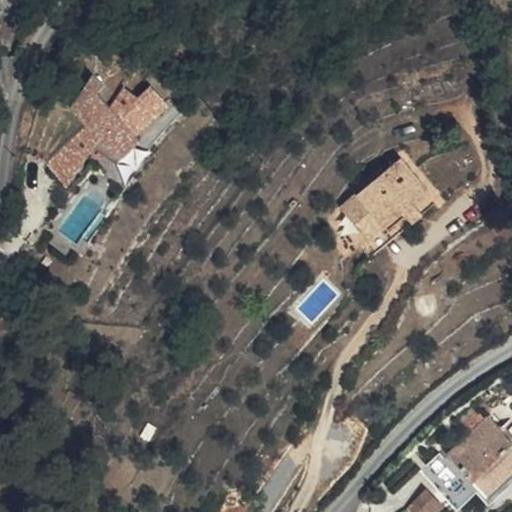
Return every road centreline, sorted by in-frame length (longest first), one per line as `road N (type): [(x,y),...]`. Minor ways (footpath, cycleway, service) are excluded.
road 1 (residential): [(334,511),(446,395),(511,347)]
road 2 (residential): [(0,197),(20,65),(55,0)]
